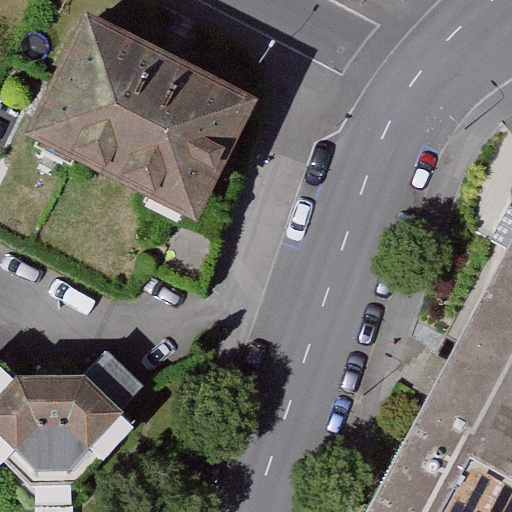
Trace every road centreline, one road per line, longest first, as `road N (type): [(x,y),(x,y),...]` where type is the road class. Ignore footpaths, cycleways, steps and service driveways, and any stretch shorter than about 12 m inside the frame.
road 1 (tertiary): [(418,99),(376,172),(259,511)]
road 2 (residential): [(418,99),(227,0)]
road 3 (tertiary): [(511,6),(458,47),(418,99)]
